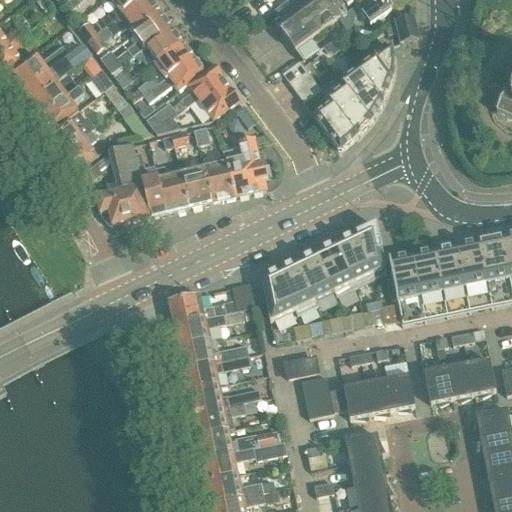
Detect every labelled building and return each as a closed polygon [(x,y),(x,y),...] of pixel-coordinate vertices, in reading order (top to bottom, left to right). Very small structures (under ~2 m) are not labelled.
[(75,0),(56,0),(55,1),(62,11),(64,9),(75,0)] [(80,0),(75,0),(64,9),(70,16),(84,5),(80,0)] [(88,46),(148,1),(148,0),(114,0),(110,4),(117,13),(92,31),(89,26),(79,34),(88,46)] [(346,16),(333,0),(294,0),(293,1),(274,15),(281,25),(276,28),(303,64),(299,66),(301,68),(319,53),(311,42),(338,22),(344,17),(345,18),(346,16)] [(339,0),(347,11),(361,0),(339,0)] [(369,0),(356,10),(361,17),(370,28),(393,12),(409,0),(369,0)] [(148,1),(88,46),(97,58),(107,50),(104,46),(113,39),(114,40),(126,31),(132,39),(161,17),(148,1)] [(354,27),(355,21),(361,17),(356,10),(356,9),(346,16),(345,18),(344,17),(338,22),(347,34),(355,28),(354,27)] [(108,57),(100,63),(108,73),(112,78),(122,70),(123,71),(126,69),(135,61),(172,32),(161,17),(132,39),(138,46),(127,54),(119,61),(117,62),(111,55),(108,57)] [(401,47),(418,43),(413,21),(396,25),(401,47)] [(0,36),(0,56),(24,38),(19,31),(11,38),(13,41),(7,46),(0,36)] [(172,32),(135,61),(139,66),(142,64),(149,73),(154,69),(154,70),(183,47),(172,32)] [(23,67),(15,56),(21,51),(22,52),(30,46),(24,38),(0,56),(0,84),(0,85),(8,79),(23,67)] [(138,93),(129,101),(134,107),(144,100),(144,101),(194,62),(183,47),(154,70),(159,77),(138,93)] [(81,70),(92,62),(84,50),(72,59),(81,70)] [(23,67),(8,79),(22,97),(70,60),(63,51),(45,65),(41,65),(35,57),(23,67)] [(394,75),(394,63),(392,51),(359,76),(383,108),(391,85),(394,75)] [(41,122),(78,93),(69,80),(81,70),(72,59),(70,60),(22,97),(41,122)] [(194,62),(144,101),(149,108),(173,90),(176,94),(177,94),(179,96),(187,91),(205,76),(194,62)] [(307,76),(301,68),(299,66),(282,79),(290,88),(307,76)] [(146,124),(146,125),(153,134),(176,117),(177,120),(186,114),(197,105),(198,105),(225,84),(214,69),(205,76),(187,91),(192,97),(180,106),(173,112),(169,108),(162,113),(146,124)] [(133,84),(123,71),(122,70),(112,78),(123,93),(133,84)] [(104,96),(113,89),(102,75),(93,82),(104,96)] [(296,98),(314,85),(307,76),(290,88),(296,98)] [(371,127),(383,108),(359,76),(341,88),(345,93),(371,127)] [(225,84),(198,105),(213,125),(240,104),(225,84)] [(321,95),(315,87),(314,85),(296,98),(304,108),(321,95)] [(118,114),(127,108),(113,89),(104,96),(118,114)] [(51,135),(78,115),(73,108),(84,101),(78,93),(41,122),(51,135)] [(356,142),(371,127),(345,93),(328,106),(331,110),(332,110),(356,142)] [(511,98),(511,99),(505,96),(497,116),(511,121),(511,98)] [(139,142),(150,140),(127,108),(118,114),(119,115),(118,115),(125,123),(139,142)] [(343,154),(356,142),(332,110),(331,110),(315,123),(338,154),(343,154)] [(51,135),(43,142),(52,154),(54,153),(59,159),(91,135),(91,136),(96,133),(87,121),(85,123),(79,116),(78,115),(51,135)] [(198,150),(210,147),(206,132),(194,135),(198,150)] [(91,135),(59,159),(63,166),(62,167),(72,179),(98,160),(90,150),(97,144),(91,136),(91,135)] [(190,148),(187,136),(171,141),(174,152),(175,152),(190,148)] [(174,152),(171,141),(163,143),(166,154),(174,152)] [(240,153),(223,157),(226,166),(235,202),(266,194),(264,184),(268,183),(264,169),(261,170),(254,143),(239,147),(240,153)] [(133,150),(113,155),(117,168),(122,190),(123,194),(130,225),(132,225),(132,226),(151,222),(135,159),(133,150)] [(110,173),(117,168),(113,155),(84,177),(91,187),(110,173)] [(135,159),(151,222),(167,218),(156,174),(155,172),(155,170),(145,173),(141,157),(135,159)] [(205,171),(203,171),(212,207),(235,202),(226,166),(205,171)] [(203,171),(180,177),(189,213),(212,207),(203,171)] [(156,174),(167,218),(189,213),(180,177),(167,181),(166,177),(165,172),(156,174)] [(112,197),(96,201),(100,218),(109,230),(130,225),(123,194),(122,190),(111,193),(112,197)] [(377,230),(377,229),(356,239),(376,283),(387,278),(377,230)] [(376,283),(356,239),(336,249),(357,292),(376,283)] [(511,282),(511,241),(502,243),(510,283),(511,282)] [(510,283),(502,243),(479,248),(487,288),(510,283)] [(487,288),(479,248),(457,252),(465,292),(487,288)] [(357,292),(336,249),(317,258),(337,302),(357,292)] [(465,292),(457,252),(434,257),(443,297),(465,292)] [(443,297),(434,257),(412,261),(420,301),(443,297)] [(337,302),(317,258),(297,267),(318,311),(319,311),(316,305),(334,296),(336,302),(337,302)] [(420,301),(412,261),(389,266),(397,306),(420,301)] [(318,311),(297,267),(278,277),(298,320),(318,311)] [(298,320),(278,277),(268,281),(262,284),(266,303),(270,327),(271,327),(295,315),(297,321),(298,320)] [(174,329),(242,315),(254,312),(250,289),(232,293),(235,305),(224,307),(224,309),(204,313),(201,299),(169,306),(174,329)] [(384,329),(390,328),(387,312),(381,313),(384,329)] [(407,314),(399,316),(402,330),(410,329),(407,314)] [(244,325),(242,315),(174,329),(179,353),(211,346),(208,332),(226,329),(244,325)] [(365,331),(373,329),(370,315),(362,317),(365,331)] [(345,335),(352,333),(350,319),(342,321),(345,335)] [(324,339),(332,337),(329,324),(321,325),(324,339)] [(309,328),(301,329),(303,343),(311,341),(309,328)] [(303,343),(301,329),(293,331),(296,345),(303,343)] [(464,349),(474,347),(473,337),(462,339),(464,349)] [(453,351),(464,349),(462,339),(451,341),(453,351)] [(437,354),(443,353),(448,352),(446,342),(435,344),(437,354)] [(211,346),(179,353),(183,374),(248,360),(246,351),(218,357),(216,345),(211,346)] [(378,365),(388,363),(386,353),(376,355),(378,365)] [(362,368),(372,366),(371,356),(360,358),(362,368)] [(351,370),(362,368),(360,358),(349,360),(351,370)] [(220,390),(217,377),(250,370),(248,360),(183,374),(188,397),(220,390)] [(288,383),(318,376),(315,363),(285,369),(288,383)] [(495,396),(489,364),(467,368),(473,400),(481,399),(483,402),(495,396)] [(472,400),(473,400),(467,368),(446,372),(452,404),(460,403),(461,406),(472,400)] [(452,404),(446,372),(425,377),(431,408),(438,407),(440,410),(452,404)] [(511,372),(502,374),(504,387),(511,385),(511,372)] [(407,413),(415,411),(409,380),(387,384),(393,416),(407,416),(407,413)] [(326,382),(301,387),(304,399),(329,394),(326,382)] [(386,417),(393,416),(387,384),(365,388),(371,420),(372,420),(386,421),(386,417)] [(365,421),(371,420),(365,388),(344,392),(344,393),(348,414),(350,424),(365,425),(365,421)] [(257,395),(223,402),(220,390),(188,397),(187,397),(192,419),(254,406),(259,405),(257,395)] [(344,393),(329,396),(331,406),(334,417),(348,414),(344,393)] [(329,394),(304,399),(307,411),(331,406),(329,396),(329,394)] [(230,435),(234,434),(231,421),(256,416),(254,406),(192,419),(196,441),(229,434),(230,435)] [(331,406),(307,411),(309,424),(315,423),(334,419),(334,417),(331,406)] [(480,442),(511,436),(508,414),(476,420),(476,423),(476,435),(479,435),(480,441),(480,442)] [(229,434),(196,441),(201,464),(279,447),(277,435),(236,443),(236,444),(236,447),(232,447),(230,435),(229,434)] [(484,463),(511,457),(511,436),(480,442),(479,456),(483,457),(484,462),(484,463)] [(384,453),(377,440),(346,446),(350,467),(382,461),(380,454),(384,453)] [(279,447),(201,464),(206,486),(207,486),(239,479),(236,466),(255,463),(256,466),(287,460),(284,447),(279,448),(279,447)] [(308,462),(319,460),(318,451),(306,453),(308,462)] [(488,485),(511,480),(511,457),(484,463),(484,477),(487,478),(488,483),(488,485)] [(384,476),(388,474),(382,461),(350,467),(354,489),(386,482),(384,476)] [(273,485),(242,492),(239,479),(207,486),(211,508),(263,498),(275,495),(273,485)] [(492,506),(511,502),(511,480),(488,485),(488,498),(491,499),(493,506),(492,506)] [(392,495),(386,483),(386,482),(354,489),(358,510),(390,504),(388,497),(392,495)] [(325,500),(334,498),(332,487),(323,489),(325,500)] [(316,502),(325,500),(323,489),(314,490),(316,502)] [(246,511),(265,507),(263,498),(211,508),(212,511),(246,511)] [(511,511),(511,502),(492,506),(492,511),(511,511)]
